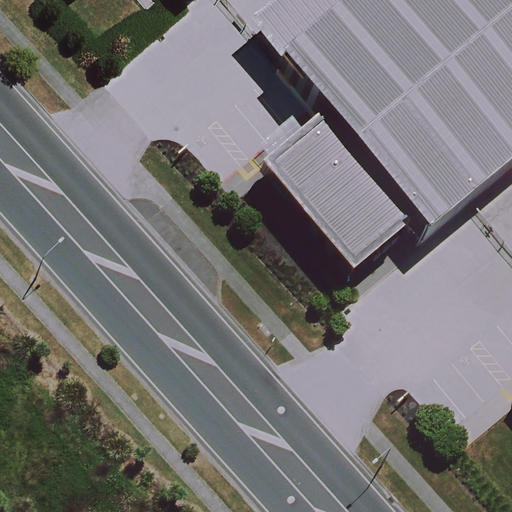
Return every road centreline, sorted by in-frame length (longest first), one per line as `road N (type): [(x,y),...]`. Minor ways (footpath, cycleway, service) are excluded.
road 1 (secondary): [(0,151),(329,511)]
road 2 (unknown): [(224,397),(511,146)]
